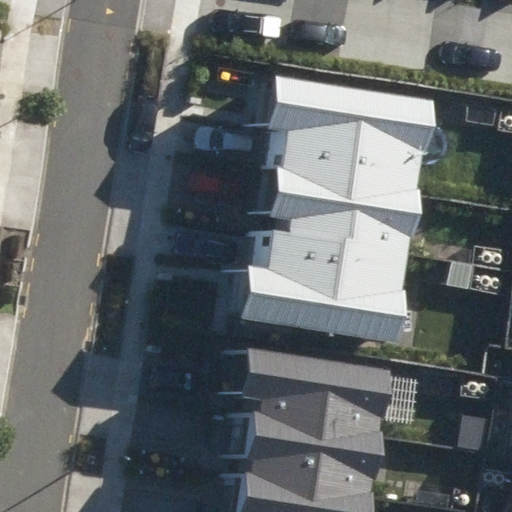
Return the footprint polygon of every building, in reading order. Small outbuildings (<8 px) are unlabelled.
[(251,78),(233,200),(386,221),(403,100),(251,78)] [(368,341),(386,221),(233,200),(216,319),(368,341)] [(356,428),(367,363),(225,340),(214,405),(356,428)] [(345,493),(356,428),(214,405),(203,470),(345,493)] [(342,511),(345,493),(203,470),(196,511),(342,511)]
